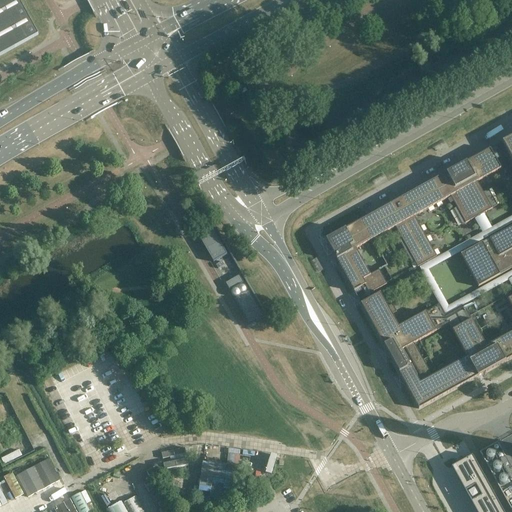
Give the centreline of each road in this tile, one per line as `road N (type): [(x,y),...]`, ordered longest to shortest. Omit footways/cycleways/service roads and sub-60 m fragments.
road 1 (unclassified): [(511,118),(311,232),(422,439)]
road 2 (unclassified): [(498,79),(318,178)]
road 3 (tertiary): [(144,69),(237,221)]
road 4 (tertiary): [(237,221),(283,269),(312,328),(338,357)]
road 5 (tertiary): [(253,205),(169,56)]
road 6 (secondary): [(0,151),(144,69)]
road 7 (tertiary): [(338,357),(264,219)]
road 8 (secondary): [(131,44),(0,120)]
road 9 (secondary): [(169,56),(286,0)]
